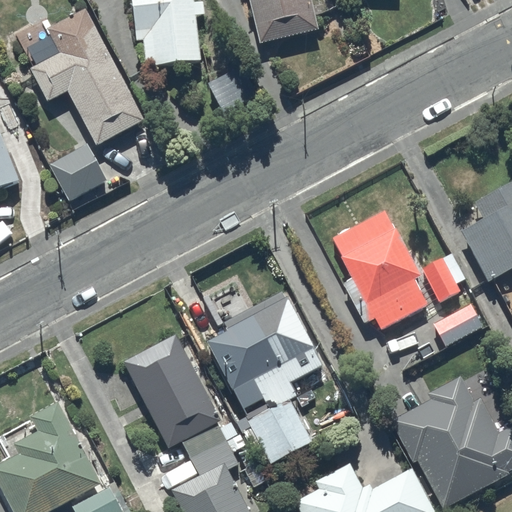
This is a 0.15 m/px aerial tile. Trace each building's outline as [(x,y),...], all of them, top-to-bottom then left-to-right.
[(49,101),(68,91),(97,145),(145,120),(85,8),(82,10),(76,0),(61,0),(59,1),(67,17),(32,36),(44,60),(31,68),(49,101)] [(132,0),(137,39),(143,38),(146,65),(200,59),(195,13),(204,12),(203,1),(194,2),(194,0),(132,0)] [(249,0),(260,42),(318,28),(310,0),(249,0)] [(0,186),(20,178),(0,129),(0,186)] [(88,143),(49,164),(69,200),(107,179),(88,143)] [(511,180),(473,200),(482,218),(459,230),(486,280),(511,265),(511,180)] [(394,229),(383,209),(332,238),(341,255),(338,257),(350,277),(340,283),(363,322),(373,317),(380,330),(427,303),(414,279),(421,275),(395,228),(394,229)] [(450,253),(422,268),(427,278),(426,279),(437,301),(458,290),(455,283),(463,279),(450,253)] [(280,290),(221,321),(259,396),(240,406),(248,420),(238,425),(258,463),(267,458),(270,463),(311,441),(289,398),(296,394),(289,381),(322,363),(286,294),(283,296),(280,290)] [(469,304),(432,323),(443,345),(481,326),(469,304)] [(174,333),(121,361),(167,447),(180,440),(198,474),(171,488),(183,511),(247,511),(225,470),(237,464),(231,452),(245,445),(239,434),(238,435),(231,422),(219,428),(215,421),(219,419),(174,333)] [(430,398),(390,419),(412,462),(416,460),(440,508),(511,471),(511,423),(498,431),(481,396),(474,400),(461,375),(427,392),(430,398)] [(0,461),(0,485),(14,511),(44,511),(100,484),(57,401),(30,414),(38,430),(14,442),(19,452),(0,461)] [(433,511),(411,467),(370,487),(368,483),(360,487),(348,462),(314,479),(318,489),(295,501),(300,511),(433,511)] [(106,485),(107,487),(72,505),(75,511),(131,511),(120,489),(118,490),(114,481),(106,485)]
